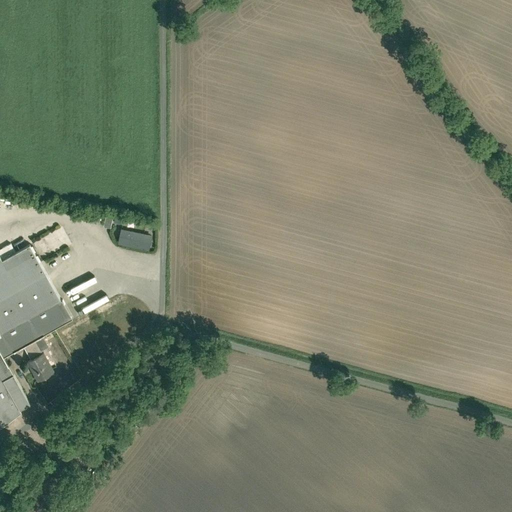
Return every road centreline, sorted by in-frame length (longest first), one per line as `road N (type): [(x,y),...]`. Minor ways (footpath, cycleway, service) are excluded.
road 1 (unclassified): [(163,316),(511,416)]
road 2 (unclassified): [(166,0),(163,316)]
road 3 (unclassified): [(0,446),(163,316)]
